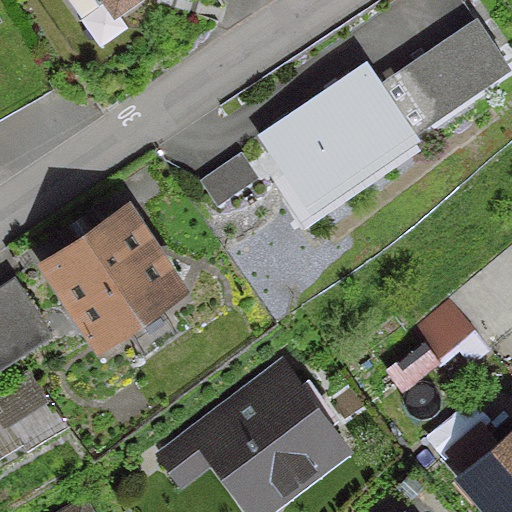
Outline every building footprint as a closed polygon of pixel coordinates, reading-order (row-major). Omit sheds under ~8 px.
[(114,0),(120,9),(133,0),(114,0)] [(372,86),(360,69),(261,137),(307,205),(407,137),(406,136),(505,68),(472,20),(372,86)] [(191,195),(207,220),(258,188),(243,163),(191,195)] [(174,287),(123,212),(44,266),(95,340),(174,287)] [(511,243),(445,299),(485,347),(511,324),(511,243)] [(280,368),(192,435),(250,511),(338,445),(280,368)] [(490,511),(511,511),(511,427),(458,474),(490,511)]
